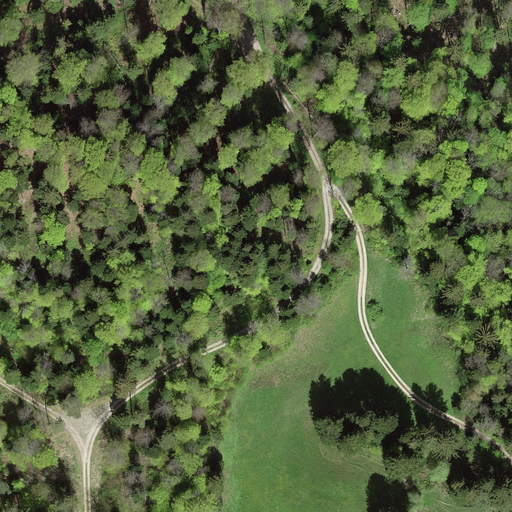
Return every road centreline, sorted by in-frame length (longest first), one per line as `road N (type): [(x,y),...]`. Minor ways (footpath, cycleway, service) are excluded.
road 1 (track): [(321,168),(326,247),(300,292),(84,424)]
road 2 (track): [(321,168),(358,233),(362,317),(383,359),(408,392),(511,461)]
road 3 (track): [(236,0),(260,65),(321,168)]
